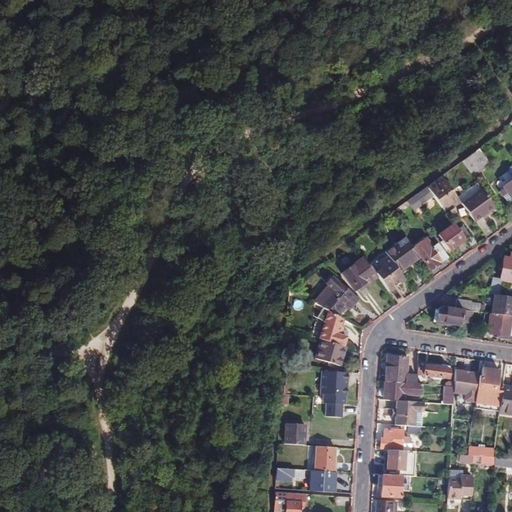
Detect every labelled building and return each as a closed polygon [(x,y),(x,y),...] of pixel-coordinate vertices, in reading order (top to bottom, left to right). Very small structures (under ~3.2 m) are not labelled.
[(486,165),(475,151),(458,164),(469,178),(486,165)] [(511,202),(511,164),(506,168),(506,172),(511,179),(501,187),(502,189),(497,193),(501,197),(505,194),(509,198),(511,202)] [(425,188),(431,198),(444,215),(458,205),(454,200),(438,178),(425,188)] [(480,190),(476,182),(469,187),(465,181),(454,188),(462,201),(480,190)] [(431,198),(425,188),(405,203),(408,207),(412,212),(431,198)] [(472,224),(492,209),(478,191),(459,206),(472,224)] [(408,207),(405,203),(386,216),(390,221),(408,207)] [(453,228),(464,243),(470,238),(459,224),(453,228)] [(464,243),(453,228),(439,239),(450,253),(464,243)] [(396,271),(416,257),(403,239),(383,254),(386,258),(396,271)] [(418,260),(427,272),(446,259),(436,246),(418,259),(418,260)] [(511,254),(509,254),(508,261),(503,260),(499,281),(510,283),(511,277),(511,254)] [(396,271),(398,274),(418,260),(418,259),(416,257),(396,271)] [(368,267),(375,277),(387,294),(394,289),(393,287),(402,279),(398,274),(396,271),(386,258),(376,265),(375,262),(368,267)] [(368,267),(362,260),(341,275),(350,288),(352,287),(356,292),(375,277),(368,267)] [(354,297),(337,283),(320,304),(321,305),(319,308),(321,309),(326,312),(328,310),(336,317),(354,297)] [(511,299),(492,296),(489,315),(511,317),(511,299)] [(463,311),(479,314),(480,306),(469,305),(469,303),(455,301),(453,310),(463,311)] [(435,325),(460,329),(463,311),(453,310),(440,308),(436,311),(435,325)] [(319,341),(341,347),(344,337),(336,335),(340,320),(336,317),(326,312),(321,309),(314,317),(308,337),(317,340),(319,341)] [(511,317),(489,315),(487,315),(484,331),(487,332),(487,333),(497,335),(496,336),(511,338),(511,317)] [(341,347),(319,341),(314,360),(338,367),(343,348),(341,347)] [(387,360),(386,384),(415,386),(416,381),(404,380),(405,362),(387,360)] [(417,363),(416,377),(446,381),(448,369),(427,366),(427,364),(417,363)] [(475,388),(474,408),(483,408),(495,410),(496,401),(498,391),(496,391),(499,374),(480,371),(477,389),(475,388)] [(340,373),(324,373),(323,396),(349,397),(350,382),(347,382),(347,379),(340,378),(340,373)] [(463,373),(454,373),(453,388),(452,395),(464,396),(464,402),(474,408),(475,388),(477,374),(469,374),(469,375),(463,374),(463,373)] [(415,386),(386,384),(384,384),(384,399),(400,400),(401,391),(415,392),(414,395),(418,395),(418,386),(415,386)] [(453,388),(442,387),(442,405),(452,405),(452,395),(453,388)] [(510,391),(501,389),(496,419),(511,421),(511,394),(510,394),(510,391)] [(280,404),(288,404),(288,394),(280,394),(280,404)] [(347,431),(350,399),(334,398),(333,416),(338,416),(337,431),(347,431)] [(412,414),(413,403),(395,402),(394,412),(391,412),(391,418),(394,418),(393,427),(404,428),(404,425),(411,425),(411,414),(412,414)] [(282,426),(281,445),(300,446),(301,427),(282,426)] [(401,433),(383,432),(382,442),(379,442),(379,450),(400,451),(400,445),(406,445),(407,438),(401,437),(401,433)] [(311,472),(332,474),(333,448),(313,447),(311,472)] [(492,451),(468,448),(466,457),(471,458),(490,459),(492,451)] [(511,450),(504,450),(503,460),(506,461),(511,461),(511,450)] [(410,453),(384,452),(383,470),(387,471),(386,477),(408,478),(410,453)] [(470,464),(493,466),(493,459),(490,459),(471,458),(470,464)] [(274,470),(273,481),(289,482),(289,471),(274,470)] [(310,472),(308,493),(331,494),(333,474),(332,474),(311,472),(310,472)] [(398,499),(399,492),(400,485),(400,480),(381,478),(380,498),(398,499)] [(458,481),(447,480),(446,486),(446,495),(445,500),(458,501),(459,497),(469,497),(470,478),(458,478),(458,481)] [(271,511),(297,511),(298,504),(302,504),(302,496),(273,494),(271,511)]
